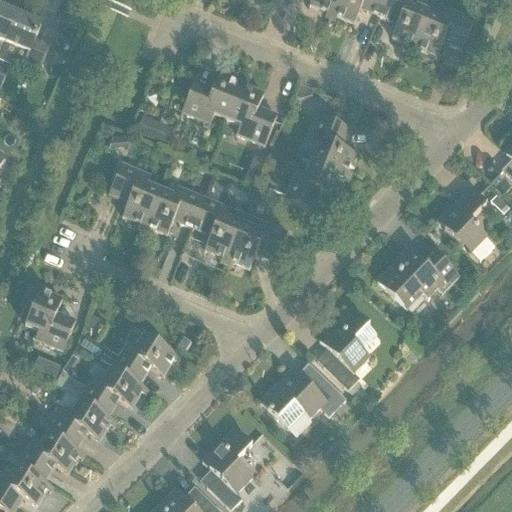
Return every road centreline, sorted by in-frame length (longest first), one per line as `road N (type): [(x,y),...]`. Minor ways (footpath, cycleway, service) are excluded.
road 1 (residential): [(453,140),(177,17),(170,31)]
road 2 (residential): [(248,349),(453,140)]
road 3 (residential): [(91,511),(248,349)]
road 4 (residential): [(248,349),(231,331),(53,255)]
road 5 (secondary): [(384,511),(511,377)]
